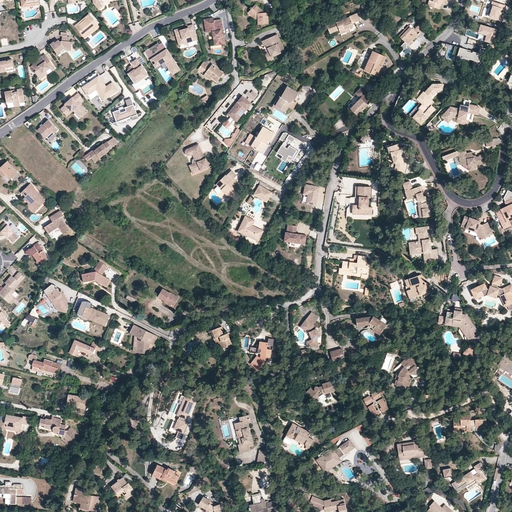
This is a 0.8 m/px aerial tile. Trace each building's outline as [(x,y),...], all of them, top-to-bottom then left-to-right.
[(92,0),(93,3),(98,9),(101,7),(98,3),(97,0),(92,0)] [(442,0),(434,0),(434,1),(430,0),(428,5),(439,9),(441,4),(442,4),(442,0)] [(493,6),(492,8),(489,7),(488,13),(491,14),(490,17),(502,20),(505,12),(504,12),(506,5),(493,1),(491,6),(493,6)] [(249,12),(252,16),(255,15),(257,18),(258,21),(258,24),(269,24),(268,12),(264,12),(262,13),(260,11),(261,10),(256,4),(249,12)] [(340,32),(349,28),(353,27),(353,24),(360,20),(357,13),(349,16),(350,17),(337,23),(336,22),(327,25),(330,33),(337,31),(339,30),(340,32)] [(78,25),(77,24),(74,26),(83,37),(97,25),(89,14),(84,18),(85,19),(78,25)] [(213,18),(204,20),(206,33),(212,32),(215,46),(226,44),(221,19),(214,21),(213,18)] [(420,24),(417,27),(416,29),(417,30),(420,33),(425,29),(420,24)] [(97,25),(83,37),(84,39),(99,27),(97,25)] [(415,32),(412,28),(409,25),(399,36),(405,42),(402,44),(402,48),(403,49),(399,53),(402,57),(406,54),(408,56),(412,52),(409,48),(408,49),(407,48),(407,47),(407,46),(407,44),(408,45),(418,34),(415,32)] [(485,34),(486,35),(484,42),(492,45),(496,30),(481,25),(479,32),(485,34)] [(188,27),(188,29),(186,30),(184,31),(182,31),(181,31),(180,29),(175,31),(179,46),(184,45),(193,43),(193,42),(197,41),(193,26),(188,27)] [(266,47),(268,46),(272,52),(267,55),(272,62),(278,59),(276,57),(283,52),(278,44),(282,42),(277,34),(263,43),(266,47)] [(54,43),(50,46),(58,55),(61,53),(60,52),(65,48),(71,49),(72,43),(69,42),(69,38),(67,38),(62,37),(62,41),(60,42),(59,42),(58,42),(57,42),(57,43),(58,44),(56,45),(54,43)] [(0,39),(2,46),(8,45),(7,38),(0,39)] [(282,42),(278,44),(283,52),(287,50),(282,42)] [(156,50),(155,53),(153,55),(149,49),(145,52),(156,68),(164,63),(173,75),(180,70),(162,43),(156,47),(156,50)] [(484,63),(486,55),(479,53),(479,55),(466,51),(467,50),(460,47),(458,56),(484,63)] [(481,47),(479,53),(486,55),(488,49),(481,47)] [(371,61),(368,71),(377,75),(381,66),(379,65),(383,55),(373,51),(369,60),(371,61)] [(55,68),(44,54),(41,57),(42,58),(32,66),(33,67),(31,69),(34,73),(35,72),(40,79),(55,68)] [(0,71),(5,71),(5,68),(13,66),(12,60),(0,62),(0,71)] [(149,78),(136,60),(131,64),(132,66),(129,68),(132,72),(128,75),(134,84),(143,77),(145,80),(149,78)] [(198,69),(205,74),(206,73),(217,81),(224,73),(205,60),(198,69)] [(106,85),(112,81),(106,73),(100,77),(106,85)] [(206,73),(205,74),(204,75),(207,78),(208,76),(216,83),(217,81),(206,73)] [(90,85),(89,83),(82,88),(88,96),(96,90),(104,100),(117,91),(112,83),(106,87),(99,77),(91,82),(92,84),(90,85)] [(311,86),(306,81),(302,88),(308,91),(311,86)] [(432,84),(429,86),(436,92),(443,91),(443,83),(432,84)] [(291,99),(292,100),(294,101),(299,93),(287,86),(276,105),(286,111),(288,106),(291,103),(289,102),(291,99)] [(436,92),(429,86),(424,92),(423,91),(422,92),(419,89),(414,94),(417,97),(416,98),(422,103),(418,107),(420,109),(416,112),(422,117),(425,114),(427,116),(434,108),(431,105),(434,101),(430,98),(436,92)] [(364,94),(366,92),(360,87),(356,92),(360,96),(358,97),(360,99),(361,98),(366,103),(370,99),(364,94)] [(12,94),(11,91),(4,92),(6,101),(9,100),(9,102),(13,102),(13,105),(19,104),(19,103),(24,102),(21,88),(16,89),(17,92),(14,92),(14,94),(12,94)] [(245,95),(253,101),(258,95),(253,91),(252,93),(249,90),(245,95)] [(83,99),(78,93),(73,97),(72,97),(70,99),(73,101),(69,105),(66,102),(64,104),(65,105),(61,109),(67,116),(73,111),(75,113),(77,111),(82,117),(88,111),(81,104),(79,102),(83,99)] [(130,98),(125,100),(127,106),(125,107),(126,111),(121,113),(119,110),(113,113),(117,123),(132,116),(133,120),(139,117),(130,98)] [(241,98),(236,104),(237,106),(231,114),(238,120),(244,113),(250,106),(241,98)] [(350,109),(354,112),(359,117),(364,112),(362,111),(367,105),(366,103),(361,98),(360,99),(350,109)] [(294,101),(292,100),(291,103),(288,106),(293,109),(297,103),(294,101)] [(237,106),(236,104),(226,116),(235,124),(238,120),(231,114),(237,106)] [(450,106),(444,113),(449,118),(453,114),(458,115),(457,117),(457,119),(462,120),(461,123),(467,125),(469,119),(467,118),(468,115),(466,115),(467,112),(472,113),(477,114),(479,106),(469,104),(468,106),(460,104),(459,108),(456,107),(450,106)] [(409,114),(413,117),(416,112),(420,109),(418,107),(416,106),(409,114)] [(261,122),(266,114),(258,109),(253,117),(261,122)] [(420,124),(427,116),(425,114),(422,117),(416,112),(413,117),(420,124)] [(449,118),(444,113),(441,116),(447,121),(453,116),(457,117),(458,115),(453,114),(449,118)] [(48,120),(43,125),(40,127),(37,130),(45,138),(52,132),(53,133),(57,129),(48,120)] [(215,128),(220,122),(217,120),(212,126),(215,128)] [(231,124),(227,120),(223,125),(227,128),(231,124)] [(263,127),(259,134),(252,146),(261,151),(266,144),(267,143),(265,142),(266,139),(270,141),(274,133),(263,127)] [(230,148),(241,131),(238,129),(231,139),(225,139),(224,142),(230,148)] [(252,146),(259,134),(252,130),(245,142),(252,146)] [(53,133),(52,132),(45,138),(47,141),(55,134),(53,133)] [(289,156),(293,158),(297,151),(287,144),(290,141),(293,144),(296,139),(289,135),(277,153),(283,157),(281,159),(285,162),(289,156)] [(113,137),(107,141),(112,147),(118,143),(113,137)] [(95,152),(93,149),(84,156),(87,160),(92,157),(93,159),(98,155),(100,157),(105,154),(104,152),(108,149),(109,150),(112,147),(107,141),(103,144),(97,148),(98,150),(95,152)] [(405,150),(406,149),(406,145),(400,147),(399,143),(394,144),(393,143),(386,145),(387,153),(389,153),(390,163),(387,164),(385,170),(392,173),(394,169),(400,171),(403,165),(403,157),(403,156),(406,155),(405,150)] [(196,148),(195,145),(188,148),(186,149),(186,150),(185,152),(185,153),(186,154),(187,155),(189,155),(191,155),(193,155),(194,158),(193,159),(192,160),(192,162),(192,163),(194,166),(190,168),(193,174),(209,166),(206,158),(205,158),(200,147),(196,148)] [(410,148),(406,149),(405,150),(406,155),(403,156),(403,157),(412,155),(410,148)] [(465,149),(458,150),(458,155),(461,158),(463,164),(463,166),(466,168),(468,168),(469,168),(476,167),(476,165),(479,164),(479,165),(486,164),(484,154),(479,155),(479,157),(476,157),(476,156),(474,156),(473,155),(472,154),(470,154),(468,153),(466,153),(465,149)] [(458,150),(446,155),(447,158),(446,158),(447,159),(458,155),(458,150)] [(0,168),(0,169),(5,175),(6,175),(7,175),(11,179),(12,177),(18,172),(8,161),(0,168)] [(242,186),(233,178),(236,175),(231,170),(226,176),(225,175),(217,183),(231,197),(242,186)] [(18,172),(12,177),(15,181),(21,175),(18,172)] [(425,199),(426,199),(425,196),(423,197),(421,191),(422,190),(420,185),(412,188),(409,181),(402,183),(404,190),(407,200),(413,198),(412,195),(415,195),(417,201),(420,201),(421,204),(422,217),(430,216),(429,208),(431,207),(430,202),(429,202),(426,202),(425,199)] [(231,197),(217,183),(216,184),(230,198),(231,197)] [(26,196),(25,197),(28,200),(26,201),(29,204),(36,211),(46,200),(34,188),(35,188),(30,184),(22,193),(26,196)] [(255,194),(261,198),(264,194),(269,197),(272,192),(260,185),(255,194)] [(316,206),(319,187),(305,185),(303,194),(308,195),(306,204),(316,206)] [(372,188),(357,187),(356,198),(360,198),(360,206),(353,206),(353,215),(372,216),(372,208),(369,208),(369,199),(371,199),(372,188)] [(511,192),(507,190),(503,198),(504,202),(506,206),(494,211),(503,229),(510,225),(509,221),(511,219),(511,192)] [(34,213),(36,211),(29,204),(27,206),(34,213)] [(64,216),(61,211),(50,218),(53,222),(45,228),(49,234),(59,227),(64,234),(70,230),(62,217),(64,216)] [(254,221),(245,216),(238,231),(259,241),(264,231),(252,226),(254,221)] [(479,222),(476,220),(464,216),(461,225),(466,227),(470,228),(469,230),(476,232),(478,236),(481,235),(483,239),(492,234),(488,225),(483,228),(482,225),(479,224),(480,222),(479,222)] [(0,234),(3,232),(5,235),(6,234),(8,236),(7,237),(13,242),(18,237),(13,231),(14,231),(5,222),(0,227),(0,234)] [(307,235),(299,234),(296,234),(296,233),(297,226),(288,225),(287,233),(286,232),(285,241),(301,244),(301,242),(306,242),(307,235)] [(428,227),(420,227),(421,233),(418,233),(419,242),(414,242),(415,250),(417,250),(418,254),(423,253),(427,253),(428,263),(438,262),(436,249),(431,250),(429,250),(428,240),(429,239),(428,227)] [(31,254),(32,253),(33,252),(34,254),(33,255),(36,259),(40,260),(40,261),(42,263),(47,259),(46,258),(47,254),(43,250),(44,249),(38,242),(33,245),(34,246),(30,249),(29,248),(25,251),(27,254),(31,254)] [(415,250),(414,242),(409,243),(411,255),(418,254),(417,250),(415,250)] [(357,263),(354,263),(349,262),(343,261),(342,268),(351,269),(351,272),(361,274),(361,277),(361,278),(366,278),(368,266),(365,265),(366,257),(358,256),(357,263)] [(99,261),(95,267),(98,268),(96,271),(92,272),(82,274),(83,282),(89,281),(89,279),(95,278),(98,280),(97,282),(105,287),(110,280),(102,275),(107,266),(99,261)] [(339,274),(361,277),(361,274),(351,272),(351,269),(342,268),(339,268),(339,274)] [(25,276),(19,272),(14,277),(12,275),(5,282),(7,284),(0,291),(0,293),(8,301),(14,294),(13,293),(15,290),(14,289),(25,276)] [(410,302),(419,299),(418,295),(420,295),(421,298),(421,299),(429,294),(428,291),(427,291),(425,284),(422,285),(422,283),(424,281),(425,279),(421,274),(405,280),(405,283),(404,283),(410,302)] [(471,290),(474,297),(481,293),(482,295),(483,296),(487,295),(496,297),(497,295),(500,296),(502,295),(504,293),(509,304),(511,303),(511,302),(511,299),(511,295),(511,294),(511,287),(511,285),(502,289),(497,287),(496,287),(497,284),(498,285),(501,278),(494,276),(490,286),(488,289),(485,288),(483,284),(471,290)] [(66,312),(67,304),(66,302),(67,301),(62,293),(61,294),(59,291),(58,289),(57,289),(54,288),(53,289),(50,285),(44,289),(43,292),(44,293),(45,294),(46,294),(50,299),(53,299),(58,307),(57,310),(66,312)] [(157,297),(165,301),(165,300),(172,304),(174,305),(178,297),(170,292),(170,293),(162,289),(157,297)] [(50,299),(57,310),(58,307),(53,299),(50,299)] [(82,301),(78,310),(76,313),(92,320),(106,326),(106,324),(110,316),(100,312),(97,314),(96,310),(90,308),(90,302),(82,301)] [(453,312),(446,312),(446,314),(439,313),(438,319),(445,321),(452,322),(453,320),(462,321),(469,331),(467,332),(468,334),(467,335),(470,339),(478,333),(465,315),(461,314),(461,311),(454,310),(453,312)] [(312,324),(316,316),(309,311),(299,326),(304,329),(305,327),(308,332),(312,339),(312,341),(310,341),(310,346),(318,347),(318,341),(317,341),(317,336),(319,335),(316,329),(315,330),(312,324)] [(35,319),(28,315),(25,319),(30,321),(29,325),(34,327),(36,323),(34,322),(35,319)] [(357,327),(369,325),(372,324),(375,327),(372,330),(372,331),(379,336),(386,325),(373,317),(356,319),(357,327)] [(12,325),(6,319),(3,322),(9,328),(12,325)] [(462,321),(453,320),(452,322),(452,325),(460,327),(462,329),(469,340),(470,339),(467,335),(468,334),(467,332),(469,331),(462,321)] [(210,328),(213,336),(215,336),(216,340),(219,339),(220,342),(222,346),(226,345),(225,343),(230,342),(227,335),(226,335),(225,332),(223,332),(222,329),(223,329),(221,324),(210,328)] [(138,338),(138,340),(136,353),(148,354),(149,346),(149,343),(148,342),(148,338),(152,339),(153,335),(134,325),(130,333),(135,336),(138,338)] [(157,337),(153,335),(152,339),(148,338),(148,342),(149,343),(153,345),(157,337)] [(259,339),(258,346),(260,346),(259,355),(256,354),(250,362),(258,368),(264,360),(263,359),(265,356),(266,352),(270,353),(270,348),(266,347),(267,340),(259,339)] [(74,340),(73,342),(70,349),(69,353),(76,355),(79,350),(81,351),(92,355),(94,350),(95,348),(91,347),(74,340)] [(93,341),(91,347),(95,348),(94,350),(101,352),(104,346),(93,341)] [(342,349),(337,350),(340,359),(345,358),(342,349)] [(471,349),(465,354),(469,359),(475,354),(471,349)] [(340,359),(337,350),(330,352),(332,361),(340,359)] [(502,359),(498,366),(511,374),(511,361),(508,359),(510,358),(507,356),(504,360),(502,359)] [(410,358),(406,361),(408,364),(404,367),(402,369),(401,372),(399,375),(398,377),(399,378),(396,385),(405,389),(406,386),(409,386),(410,382),(408,381),(410,377),(412,375),(413,375),(414,375),(415,374),(417,373),(417,371),(418,370),(415,366),(416,365),(410,358)] [(38,369),(44,370),(56,374),(57,370),(59,370),(61,364),(44,359),(43,362),(34,360),(32,366),(31,370),(37,372),(38,369)] [(306,392),(313,400),(318,395),(319,396),(322,394),(322,392),(324,391),(325,393),(334,390),(331,381),(322,384),(323,386),(320,387),(318,388),(317,387),(316,387),(315,388),(315,389),(314,390),(311,388),(306,392)] [(171,415),(181,393),(182,391),(179,390),(168,414),(171,415)] [(367,407),(372,414),(373,413),(375,416),(380,413),(378,410),(376,410),(373,406),(378,403),(381,408),(380,409),(382,412),(387,409),(385,406),(386,405),(382,399),(376,402),(375,400),(381,397),(377,391),(371,394),(372,396),(370,397),(369,395),(363,399),(367,405),(372,402),(373,404),(367,407)] [(171,415),(174,416),(168,428),(176,431),(175,435),(181,438),(188,422),(185,421),(186,417),(187,418),(195,397),(184,392),(183,394),(181,393),(171,415)] [(86,397),(68,394),(66,406),(84,409),(86,397)] [(166,402),(159,400),(156,410),(163,412),(166,402)] [(234,420),(236,427),(237,427),(239,435),(238,436),(239,441),(237,441),(239,449),(248,447),(247,443),(252,441),(250,431),(248,431),(246,425),(248,424),(247,420),(250,419),(248,412),(239,414),(240,418),(234,420)] [(18,422),(21,423),(28,424),(29,417),(22,415),(22,417),(5,414),(4,420),(1,420),(0,420),(0,427),(1,428),(2,427),(6,425),(13,427),(15,430),(17,433),(22,430),(20,427),(20,426),(18,425),(18,422)] [(470,421),(470,420),(469,416),(459,416),(459,423),(458,423),(458,421),(452,421),(453,432),(460,431),(460,432),(470,432),(470,427),(470,426),(474,425),(474,427),(474,428),(481,428),(480,420),(474,420),(472,420),(472,421),(470,421)] [(51,421),(51,419),(45,418),(45,419),(40,418),(39,424),(44,425),(43,427),(51,429),(52,430),(53,431),(55,432),(58,433),(62,434),(63,435),(63,434),(71,441),(78,434),(70,427),(68,429),(65,428),(66,424),(60,423),(51,421)] [(298,426),(295,424),(293,423),(290,428),(286,436),(289,437),(292,436),(295,432),(296,433),(298,434),(297,435),(296,438),(299,439),(305,443),(306,447),(309,448),(313,440),(308,437),(311,433),(301,428),(300,429),(297,428),(298,426)] [(374,443),(368,430),(362,432),(367,445),(374,443)] [(62,434),(58,433),(59,436),(69,445),(71,441),(63,434),(63,435),(62,434)] [(294,440),(301,444),(306,447),(305,443),(299,439),(296,438),(294,440)] [(350,438),(340,445),(341,447),(346,444),(349,449),(355,445),(350,438)] [(402,446),(397,447),(399,459),(405,458),(404,454),(415,453),(415,454),(418,453),(419,456),(424,455),(423,446),(418,447),(417,444),(413,444),(413,441),(407,441),(408,444),(402,445),(402,446)] [(317,457),(321,464),(324,461),(328,466),(337,459),(334,454),(337,452),(339,456),(349,449),(346,444),(341,447),(340,445),(334,448),(333,446),(329,449),(328,447),(323,451),(323,450),(318,453),(320,455),(317,457)] [(392,453),(388,447),(382,450),(385,456),(392,453)] [(324,461),(321,464),(326,469),(341,459),(339,456),(337,452),(334,454),(337,459),(328,466),(324,461)] [(258,454),(256,464),(265,462),(266,455),(258,454)] [(162,475),(167,478),(172,481),(174,477),(175,478),(178,473),(173,471),(174,468),(169,466),(168,468),(157,462),(152,473),(161,477),(162,475)] [(470,472),(454,483),(458,489),(466,484),(468,486),(475,481),(478,485),(486,480),(480,472),(484,469),(480,463),(473,468),(477,474),(473,476),(470,472)] [(451,467),(443,469),(444,478),(452,476),(451,467)] [(111,487),(117,494),(122,490),(123,491),(125,494),(125,495),(127,498),(135,492),(132,489),(133,488),(128,482),(127,483),(123,477),(120,480),(118,481),(111,487)] [(11,485),(6,485),(3,485),(2,486),(0,485),(0,493),(10,494),(10,504),(23,504),(23,497),(16,497),(16,494),(23,494),(23,488),(22,488),(22,484),(14,484),(14,485),(11,485)] [(95,503),(97,495),(86,493),(87,488),(76,486),(73,500),(80,501),(79,508),(89,510),(90,507),(96,509),(97,504),(95,503)] [(269,502),(268,501),(265,502),(262,502),(259,503),(258,495),(252,497),(254,504),(249,505),(250,511),(275,511),(273,501),(269,502)] [(324,501),(312,496),(309,504),(323,509),(325,509),(326,511),(338,508),(339,511),(347,511),(344,499),(331,502),(330,499),(324,501)] [(210,503),(210,501),(203,497),(199,504),(209,511),(221,511),(219,504),(217,505),(214,506),(210,503)] [(436,511),(441,506),(434,500),(429,506),(431,508),(427,511),(436,511)]
